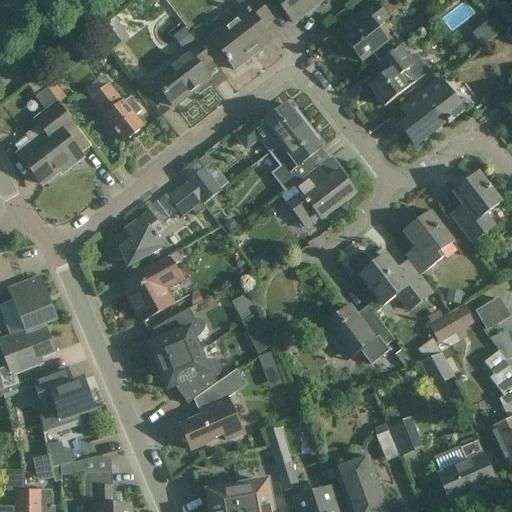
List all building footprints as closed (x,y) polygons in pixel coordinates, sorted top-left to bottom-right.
[(273,22),(255,0),(251,0),(240,9),(244,14),(211,40),(236,71),(273,42),(263,30),(273,22)] [(274,0),(294,24),(324,0),(274,0)] [(375,4),(344,28),(345,29),(349,26),(355,35),(351,38),(346,42),(363,64),(388,45),(376,30),(387,21),(375,4)] [(129,38),(114,19),(99,30),(114,49),(129,38)] [(504,30),(492,19),(472,34),(482,46),(504,30)] [(212,65),(196,44),(184,53),(188,58),(155,84),(174,109),(209,82),(202,73),(212,65)] [(370,71),(366,74),(367,75),(375,69),(382,79),(378,82),(369,89),(385,110),(418,84),(428,76),(428,68),(418,56),(412,55),(407,58),(399,49),(370,71)] [(401,128),(400,128),(401,129),(406,136),(416,149),(446,125),(447,127),(452,123),(451,122),(462,113),(463,115),(464,114),(439,82),(401,111),(409,121),(404,125),(401,128)] [(52,97),(58,105),(67,98),(55,83),(47,88),(53,96),(52,97)] [(108,85),(90,99),(91,100),(104,117),(103,118),(123,145),(145,128),(135,116),(142,111),(130,97),(124,102),(123,103),(109,86),(108,85)] [(47,88),(34,98),(47,114),(58,105),(52,97),(53,96),(47,88)] [(58,105),(47,114),(36,122),(47,136),(42,139),(51,150),(40,158),(43,162),(44,161),(46,163),(51,158),(53,160),(55,158),(63,168),(66,165),(69,168),(82,158),(66,137),(77,129),(58,105)] [(273,108),(235,138),(243,148),(248,149),(259,140),(269,153),(306,125),(295,110),(291,113),(286,106),(277,113),(273,108)] [(306,125),(269,153),(280,167),(270,174),(284,192),(313,169),(306,159),(319,150),(315,144),(319,141),(306,125)] [(26,137),(15,146),(22,155),(19,157),(41,185),(63,168),(55,158),(53,160),(51,158),(46,163),(44,161),(43,162),(40,158),(51,150),(42,139),(33,147),(26,137)] [(284,192),(280,195),(287,204),(296,215),(292,217),(300,228),(303,226),(304,226),(328,209),(330,212),(354,194),(337,172),(326,180),(316,167),(313,169),(284,192)] [(501,204),(479,175),(454,195),(464,208),(453,216),(473,243),(495,227),(486,216),(501,204)] [(202,181),(190,190),(203,205),(219,193),(206,177),(201,180),(202,181)] [(203,205),(190,190),(185,184),(167,197),(182,218),(195,208),(199,215),(206,209),(203,205)] [(165,233),(149,213),(105,249),(113,266),(124,262),(127,270),(163,249),(156,241),(165,233)] [(454,243),(430,213),(402,234),(414,250),(404,258),(420,277),(438,263),(434,258),(454,243)] [(396,272),(385,258),(359,278),(382,309),(396,298),(408,313),(431,296),(406,264),(396,272)] [(180,284),(167,259),(144,272),(150,283),(126,296),(142,325),(173,308),(164,293),(180,284)] [(40,279),(10,291),(25,331),(26,333),(39,328),(56,321),(40,279)] [(230,303),(256,352),(271,344),(245,295),(230,303)] [(487,305),(475,312),(487,331),(499,324),(487,305)] [(357,316),(350,306),(321,328),(347,361),(360,351),(371,366),(390,351),(386,346),(394,341),(368,307),(357,316)] [(463,328),(472,323),(464,308),(446,318),(452,328),(461,323),(463,328)] [(151,367),(152,371),(199,351),(195,341),(197,339),(199,338),(201,336),(203,334),(204,332),(205,330),(205,328),(205,326),(204,324),(201,322),(198,321),(195,321),(189,311),(164,325),(168,333),(163,338),(164,340),(149,347),(151,354),(151,358),(150,362),(151,367)] [(25,331),(0,340),(0,349),(11,378),(16,376),(24,373),(38,367),(36,362),(55,355),(45,330),(41,332),(39,328),(26,333),(25,331)] [(204,363),(199,351),(152,371),(155,375),(157,379),(161,382),(165,385),(167,391),(178,387),(182,392),(180,394),(187,406),(201,396),(218,384),(215,379),(218,377),(219,375),(220,374),(222,371),(222,368),(222,366),(220,364),(219,363),(217,362),(211,361),(207,362),(204,363)] [(511,369),(498,351),(485,363),(495,375),(490,379),(504,396),(499,399),(509,423),(492,431),(511,475),(511,369)] [(269,386),(279,382),(268,353),(258,357),(269,386)] [(454,377),(442,355),(422,366),(434,389),(454,377)] [(218,384),(201,396),(209,408),(200,415),(202,418),(181,428),(184,435),(182,439),(183,443),(188,445),(191,452),(216,441),(215,441),(224,437),(226,442),(243,435),(228,400),(247,387),(236,371),(218,384)] [(67,372),(33,384),(35,389),(39,399),(36,400),(44,432),(78,420),(77,417),(93,411),(83,382),(72,386),(67,372)] [(35,389),(33,384),(32,379),(19,384),(19,385),(3,390),(2,391),(5,400),(35,389)] [(409,420),(388,429),(389,432),(392,440),(413,431),(409,420)] [(386,425),(374,430),(377,437),(376,437),(387,463),(400,458),(392,440),(389,432),(388,429),(386,425)] [(281,429),(267,434),(277,468),(283,491),(298,487),(281,429)] [(49,456),(52,468),(74,462),(71,449),(63,450),(61,443),(46,446),(49,456)] [(495,484),(477,443),(462,450),(467,463),(438,476),(451,503),(495,484)] [(389,511),(370,459),(335,472),(349,511),(389,511)] [(0,507),(0,511),(28,511),(29,493),(29,492),(25,492),(22,472),(7,471),(7,493),(16,493),(16,508),(0,507)] [(243,478),(236,488),(208,493),(211,511),(290,511),(280,481),(269,473),(243,478)] [(113,506),(112,475),(84,475),(85,500),(97,500),(97,506),(95,506),(95,511),(130,511),(130,505),(113,506)] [(336,511),(330,490),(294,501),(297,511),(336,511)] [(29,493),(28,511),(54,511),(55,507),(53,507),(53,494),(50,492),(29,492),(29,493)]
